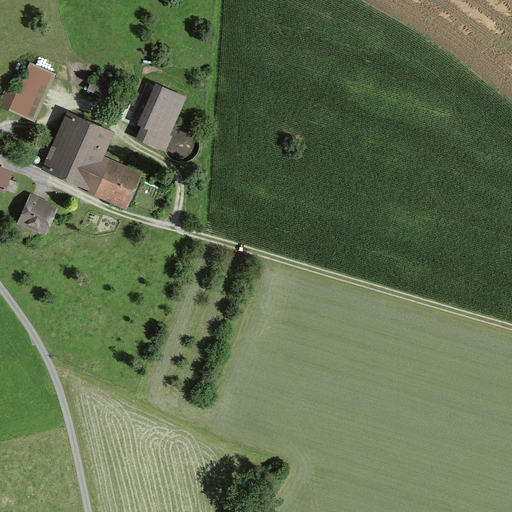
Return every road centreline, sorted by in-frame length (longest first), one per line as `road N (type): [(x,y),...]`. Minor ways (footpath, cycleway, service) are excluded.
road 1 (track): [(511,329),(94,206),(0,163)]
road 2 (track): [(88,511),(48,359),(0,286)]
